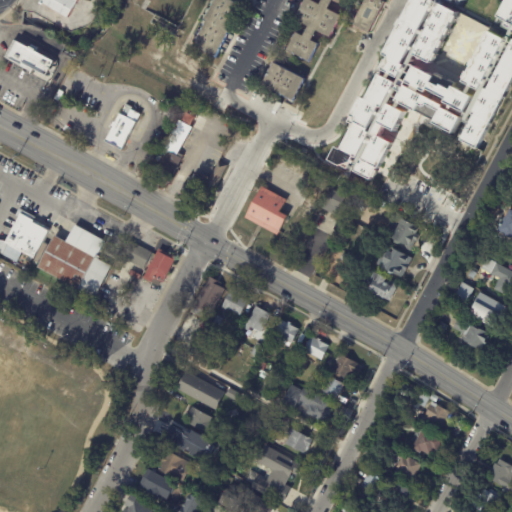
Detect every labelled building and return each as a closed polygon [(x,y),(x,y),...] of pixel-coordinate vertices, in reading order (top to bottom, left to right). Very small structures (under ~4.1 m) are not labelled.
[(78,0),(67,19),(41,3),(42,0),(78,0)] [(227,30),(226,31),(228,33),(214,58),(193,47),(207,22),(204,21),(215,0),(228,0),(240,6),(227,30)] [(341,0),(339,5),(332,1),(327,11),(340,17),(328,39),(316,32),(310,42),(317,46),(308,63),(287,52),(296,34),(302,38),(307,28),(294,21),(305,0),(307,0),(319,6),(322,0),(341,0)] [(378,0),(386,4),(370,35),(351,26),(365,0),(378,0)] [(411,0),(386,55),(389,57),(382,71),(400,79),(412,54),(434,64),(458,11),(434,0),(411,0)] [(511,0),(505,0),(494,23),(511,31),(511,0)] [(481,90),(505,38),(488,30),(463,82),(481,90)] [(38,52),(54,60),(46,75),(31,67),(29,70),(5,58),(15,38),(39,50),(38,52)] [(479,149),(511,79),(511,38),(510,38),(461,141),(479,149)] [(299,77),(304,80),(293,101),(262,85),(273,63),(299,77)] [(329,160),(371,181),(392,140),(384,136),(388,128),(395,131),(405,111),(389,103),(396,89),(401,92),(396,102),(454,132),(463,115),(473,96),(452,86),(450,90),(433,81),(435,76),(415,65),(404,85),(381,73),(367,99),(362,96),(349,122),(353,124),(345,141),(340,138),(329,160)] [(104,140),(124,102),(140,111),(120,148),(104,140)] [(181,136),(191,140),(196,129),(186,125),(181,136)] [(159,185),(152,181),(154,178),(152,177),(167,151),(181,159),(167,185),(162,183),(161,186),(159,185)] [(218,162),(226,167),(208,202),(197,196),(195,200),(179,192),(187,176),(189,178),(191,174),(199,178),(198,181),(205,185),(217,162),(218,162)] [(297,170),(300,163),(306,166),(303,173),(297,170)] [(349,191),(335,217),(317,208),(327,188),(331,190),(334,184),(349,191)] [(286,217),(277,235),(246,218),(263,187),(287,200),(280,213),(287,217),(286,217)] [(377,212),(367,206),(370,200),(380,206),(377,212)] [(511,241),(495,233),(503,218),(504,219),(508,211),(511,213),(511,241)] [(93,299),(37,269),(39,265),(34,262),(35,261),(4,244),(20,215),(50,231),(43,244),(48,247),(53,237),(66,244),(74,227),(105,243),(97,257),(100,258),(99,261),(111,268),(95,300),(93,299)] [(419,237),(417,241),(416,241),(411,252),(390,241),(401,219),(418,228),(415,234),(419,236),(419,237)] [(151,254),(143,270),(120,258),(129,242),(151,254)] [(412,258),(402,279),(391,273),(390,276),(387,274),(387,272),(379,268),(380,266),(376,265),(385,245),(412,258)] [(173,258),(175,259),(162,284),(159,283),(157,287),(142,279),(157,250),(173,258)] [(346,263),(339,260),(342,254),(351,258),(348,264),(346,263)] [(511,291),(509,297),(509,298),(494,290),(499,280),(491,276),(488,282),(478,276),(481,270),(480,270),(486,258),(511,271),(511,291)] [(475,269),(478,271),(476,274),(477,274),(473,280),(468,277),(472,271),(474,269),(475,269)] [(371,271),(393,283),(396,290),(389,302),(383,299),(382,300),(366,292),(368,288),(363,286),(371,271)] [(216,282),(220,285),(219,288),(224,290),(211,314),(206,311),(204,313),(193,307),(209,278),(216,282)] [(456,293),(461,284),(473,290),(466,304),(453,297),(456,293)] [(232,291),(236,293),(234,296),(246,303),(239,317),(226,310),(225,311),(221,309),(231,290),(232,291)] [(502,320),(495,332),(467,316),(479,293),(508,310),(502,320)] [(260,310),(269,316),(259,334),(248,328),(246,332),(242,329),(254,307),(260,310)] [(218,318),(222,319),(218,327),(212,324),(216,316),(218,318)] [(460,321),(468,326),(468,324),(489,335),(481,350),(462,341),(463,339),(458,337),(461,332),(453,328),(457,320),(460,321)] [(298,330),(291,345),(289,344),(288,348),(278,343),(280,340),(278,339),(277,340),(272,338),(273,336),(272,336),(279,321),(286,324),(286,323),(291,324),(290,326),(298,330)] [(445,324),(442,332),(437,329),(441,322),(445,324)] [(227,336),(233,339),(228,350),(221,347),(226,335),(227,336)] [(327,347),(328,347),(321,361),(302,352),(310,337),(316,340),(316,339),(321,341),(320,343),(327,347)] [(205,338),(211,341),(209,346),(203,343),(205,338)] [(255,343),(262,347),(256,359),(249,355),(255,343)] [(361,367),(356,376),(348,372),(344,380),(339,377),(338,379),(329,375),(339,356),(361,367)] [(266,364),(263,372),(255,368),(258,361),(266,364)] [(220,400),(214,411),(175,391),(184,373),(224,393),(220,400)] [(342,388),(335,400),(320,391),(328,377),(343,385),(342,388)] [(291,386),(301,391),(302,390),(319,398),(320,397),(331,402),(330,404),(337,407),(334,413),(330,411),(328,416),(329,417),(325,425),(305,416),(304,417),(280,405),(289,385),(291,386)] [(226,394),(228,389),(240,395),(236,403),(225,397),(226,394)] [(430,397),(424,408),(412,402),(418,391),(430,397)] [(449,413),(446,419),(447,419),(444,423),(449,426),(445,435),(421,422),(424,415),(425,416),(431,403),(436,406),(436,405),(449,412),(449,413)] [(194,410),(211,419),(209,422),(211,423),(205,435),(186,425),(188,420),(187,419),(192,409),(194,410)] [(288,420),(283,429),(273,423),(279,414),(288,419),(288,420)] [(311,440),(313,441),(304,457),(284,446),(288,438),(285,436),(289,428),(311,440)] [(442,442),(435,453),(432,451),(429,457),(420,452),(418,455),(410,451),(422,430),(442,442)] [(297,471),(295,476),(291,474),(285,485),(290,488),(282,504),(266,495),(265,497),(262,495),(249,487),(255,476),(265,482),(271,471),(255,462),(264,446),(300,466),(297,471)] [(170,453),(192,466),(181,484),(158,470),(162,462),(160,461),(163,455),(165,457),(168,452),(170,453)] [(389,462),(385,470),(375,465),(381,454),(390,459),(389,462)] [(417,472),(415,476),(421,479),(417,488),(396,477),(399,471),(395,468),(400,459),(405,461),(407,458),(421,466),(417,472)] [(511,468),(511,484),(508,492),(487,480),(490,475),(489,474),(494,465),(496,465),(498,461),(511,468)] [(215,473),(211,481),(202,476),(207,468),(215,473)] [(373,489),(362,482),(370,468),(381,475),(373,489)] [(166,500),(165,502),(160,499),(159,501),(146,494),(147,492),(137,488),(146,471),(176,486),(172,494),(170,493),(166,500)] [(352,483),(356,478),(361,481),(357,487),(352,483)] [(411,490),(405,504),(406,505),(403,511),(397,509),(399,507),(386,500),(395,482),(411,490)] [(351,485),(357,488),(353,495),(348,492),(351,485)] [(478,511),(471,508),(479,493),(481,494),(484,490),(488,493),(490,490),(499,495),(491,509),(495,511),(478,511)] [(267,508),(271,510),(269,511),(254,511),(241,504),(236,511),(229,511),(217,505),(223,493),(240,502),(245,493),(262,502),(261,505),(267,508)] [(122,511),(124,510),(126,511),(127,510),(123,508),(129,496),(137,500),(136,503),(154,511),(122,511)] [(193,511),(177,511),(179,509),(180,510),(187,497),(198,503),(193,511)]
